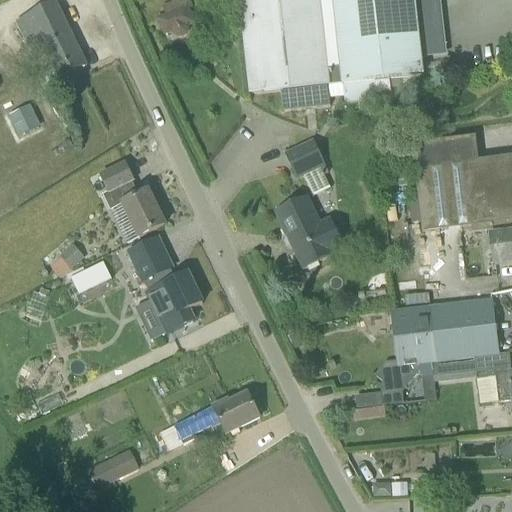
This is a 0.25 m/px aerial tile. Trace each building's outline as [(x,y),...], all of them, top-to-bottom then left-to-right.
[(165,16),(155,21),(163,39),(171,35),(173,39),(177,41),(183,41),(187,39),(189,34),(189,30),(196,27),(190,11),(193,9),(189,0),(183,0),(162,9),(165,16)] [(342,87),(375,84),(424,78),(422,58),(444,56),(437,0),(239,0),(250,97),(280,94),(328,89),(342,87)] [(88,69),(56,4),(16,23),(48,88),(88,69)] [(376,97),(375,84),(342,87),(343,99),(344,107),(377,103),(376,97)] [(283,115),(318,111),(330,109),(330,101),(328,89),(280,94),(283,115)] [(0,128),(0,156),(14,150),(3,127),(0,128)] [(490,238),(511,235),(511,161),(478,165),(475,140),(413,148),(413,154),(406,154),(408,178),(417,177),(417,181),(406,182),(409,206),(420,205),(424,235),(471,228),(472,235),(490,233),(491,238),(490,238)] [(314,143),(304,148),(286,157),(292,170),(297,183),(304,180),(305,180),(326,170),(314,143)] [(140,241),(165,228),(148,194),(138,199),(131,184),(133,184),(125,167),(102,179),(109,195),(103,198),(110,213),(123,206),(140,241)] [(308,200),(276,216),(288,242),(290,241),(294,250),(293,251),(294,254),(302,273),(335,258),(345,253),(330,221),(320,226),(308,200)] [(494,268),(511,265),(511,235),(490,238),(494,268)] [(191,312),(203,307),(188,276),(176,282),(173,284),(168,273),(171,272),(174,270),(159,239),(127,255),(142,286),(145,285),(154,280),(159,290),(150,295),(146,297),(165,338),(196,323),(191,312)] [(72,273),(85,262),(84,261),(73,247),(68,252),(60,258),(62,260),(50,270),(60,281),(73,274),(72,273)] [(437,365),(475,361),(475,360),(499,358),(499,357),(492,303),(431,310),(437,365)] [(381,396),(383,406),(383,409),(404,407),(403,394),(420,373),(419,367),(437,365),(431,310),(391,315),(398,363),(385,365),(375,378),(387,388),(381,396)] [(302,349),(304,342),(301,334),(288,340),(295,353),(302,349)] [(509,356),(499,357),(499,358),(475,360),(475,361),(480,408),(511,404),(511,375),(510,355),(509,355),(509,356)] [(227,437),(260,421),(248,397),(229,406),(228,404),(175,430),(184,449),(196,443),(193,438),(221,424),(227,437)] [(130,452),(88,473),(98,493),(140,472),(130,452)] [(373,502),(392,500),(391,486),(391,485),(372,487),(373,502)]
